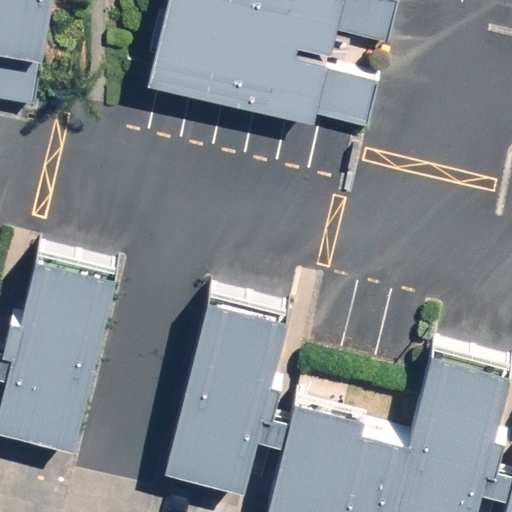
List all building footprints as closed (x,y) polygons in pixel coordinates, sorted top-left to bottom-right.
[(0,0),(0,87),(29,92),(44,0),(0,0)] [(158,0),(142,67),(365,121),(377,73),(321,60),(331,19),(387,32),(394,0),(158,0)] [(0,361),(0,362),(0,363),(0,417),(66,433),(109,260),(30,241),(15,304),(4,302),(0,319),(0,361)] [(282,511),(383,511),(385,509),(404,426),(356,415),(359,402),(287,384),(282,406),(268,402),(276,366),(267,364),(282,301),(204,282),(160,457),(239,476),(252,424),(279,430),(260,507),(282,511)] [(511,511),(511,441),(510,441),(506,457),(492,454),(500,423),(490,421),(505,357),(426,337),(404,426),(385,509),(395,511),(467,511),(476,477),(503,484),(496,511),(511,511)]
